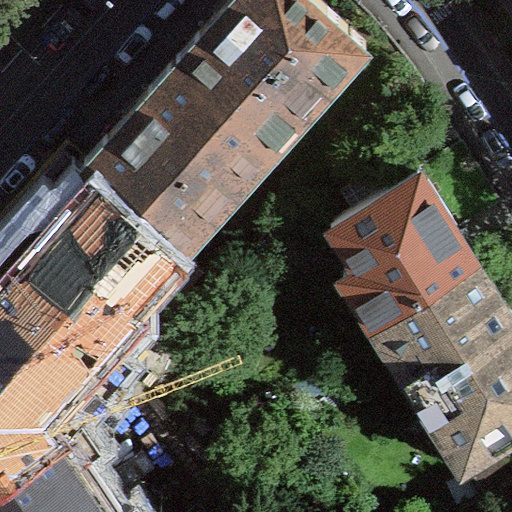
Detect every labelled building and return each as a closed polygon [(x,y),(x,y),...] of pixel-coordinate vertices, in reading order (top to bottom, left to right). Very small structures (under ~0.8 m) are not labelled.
[(260,130),(353,27),(322,0),(224,0),(222,3),(176,54),(260,130)] [(168,233),(260,130),(176,54),(130,105),(83,157),(168,233)] [(0,470),(72,421),(61,406),(195,258),(168,233),(83,157),(0,249),(0,470)] [(419,163),(332,218),(390,309),(477,254),(470,243),(473,239),(464,225),(460,227),(440,196),(419,163)] [(511,309),(477,254),(390,309),(387,310),(415,356),(404,363),(433,410),(445,403),(473,447),(461,455),(463,458),(464,457),(485,491),(511,474),(511,309)] [(0,511),(134,511),(72,421),(0,470),(0,511)]
